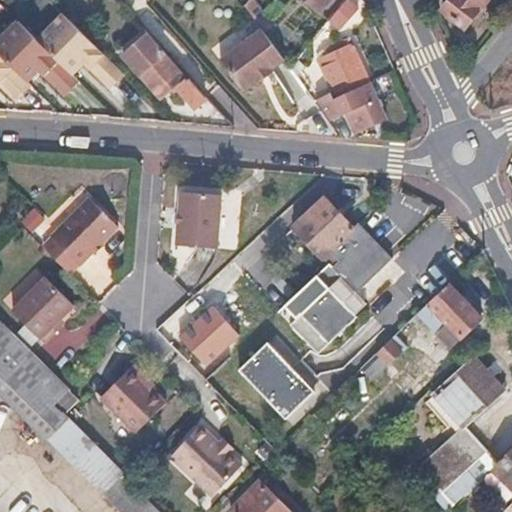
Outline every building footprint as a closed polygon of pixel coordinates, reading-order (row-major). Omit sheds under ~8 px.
[(253,0),(245,0),(242,5),(251,17),(260,6),(253,0)] [(328,0),(303,0),(318,12),(328,0)] [(487,0),(453,0),(445,10),(466,27),(487,0)] [(119,70),(59,9),(34,34),(68,69),(80,58),(105,84),(119,70)] [(348,17),(339,9),(322,29),(331,37),(348,17)] [(74,76),(68,69),(34,34),(15,14),(0,28),(0,52),(23,75),(35,64),(60,90),(74,76)] [(140,26),(115,48),(157,98),(172,85),(192,108),(198,103),(203,98),(186,78),(183,81),(160,55),(163,52),(140,26)] [(260,30),(218,60),(239,90),(253,80),(255,83),(263,77),(271,71),(269,68),(282,60),(260,30)] [(347,37),(318,50),(337,94),(366,82),(347,37)] [(23,75),(0,52),(0,83),(12,95),(27,80),(23,75)] [(324,77),(301,86),(306,94),(310,92),(314,100),(317,99),(318,102),(333,96),(324,77)] [(333,96),(318,102),(326,120),(340,114),(339,111),(344,109),(353,131),(384,119),(368,81),(366,82),(337,94),(333,96)] [(198,193),(181,191),(176,245),(215,248),(220,195),(198,193)] [(342,213),(328,198),(293,229),(323,260),(356,228),(342,213)] [(100,215),(86,199),(49,234),(50,235),(41,244),(68,271),(77,262),(78,263),(114,228),(100,215)] [(326,264),(337,275),(324,287),(328,291),(289,328),(304,343),(355,295),(392,261),(359,226),(356,228),(323,260),(326,264)] [(45,275),(11,308),(43,340),(55,328),(51,324),(59,316),(73,303),(45,275)] [(481,319),(448,284),(424,308),(444,329),(454,319),(466,332),(481,319)] [(360,300),(355,295),(304,343),(319,358),(358,321),(353,317),(365,306),(360,300)] [(179,338),(205,366),(239,335),(214,307),(179,338)] [(63,320),(59,316),(51,324),(55,328),(63,320)] [(466,332),(454,319),(444,329),(456,342),(466,332)] [(0,394),(44,438),(66,416),(79,403),(0,322),(0,394)] [(403,351),(391,339),(372,358),(384,370),(403,351)] [(313,393),(265,343),(236,371),(284,421),(313,393)] [(474,360),(438,396),(467,426),(503,390),(474,360)] [(129,369),(100,398),(134,433),(168,401),(153,386),(150,389),(141,381),(129,369)] [(145,377),(141,381),(150,389),(153,386),(145,377)] [(70,420),(50,440),(122,511),(160,511),(128,479),(70,420)] [(501,461),(467,426),(421,472),(455,508),(493,469),(501,461)] [(224,440),(220,444),(212,436),(208,439),(198,429),(170,456),(211,497),(242,466),(230,453),(233,449),(229,445),(224,440)] [(511,450),(501,461),(493,469),(511,487),(511,450)] [(250,503),(240,511),(290,511),(271,492),(255,507),(250,503)]
